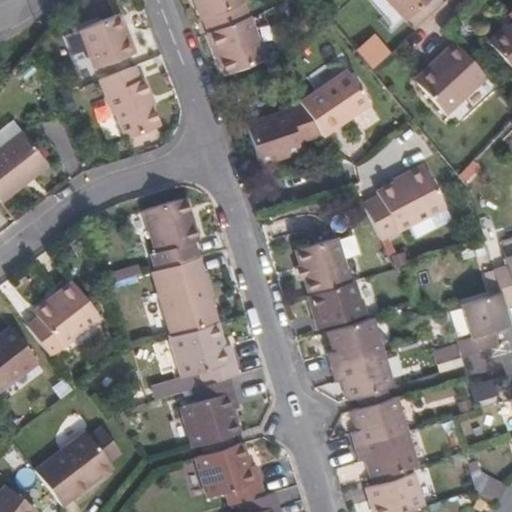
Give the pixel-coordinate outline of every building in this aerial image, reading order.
[(235,2),(234,0),(191,0),(198,16),(235,2)] [(422,0),(388,0),(404,17),(422,0)] [(241,16),(235,2),(198,16),(204,30),(241,16)] [(507,63),(511,59),(511,11),(508,16),(511,20),(487,42),(507,63)] [(127,48),(113,13),(72,30),(85,64),(127,48)] [(260,57),(242,15),(241,16),(204,30),(214,58),(220,56),(226,71),(260,57)] [(368,63),(384,51),(372,34),(356,45),(368,63)] [(483,75),(451,41),(439,52),(442,56),(414,83),(443,113),(483,75)] [(414,83),(442,56),(439,52),(410,79),(414,83)] [(226,71),(220,56),(214,58),(220,73),(226,71)] [(153,123),(141,93),(143,92),(137,75),(133,77),(128,64),(93,77),(107,113),(110,112),(120,136),(153,123)] [(317,132),(366,100),(345,68),(296,99),(317,132)] [(295,138),(317,132),(296,99),(282,108),(242,120),(252,157),(277,150),(278,153),(297,148),(295,138)] [(45,160),(23,132),(0,149),(0,199),(2,202),(26,183),(22,178),(45,160)] [(253,161),(278,153),(277,150),(252,157),(253,161)] [(26,183),(49,166),(45,160),(22,178),(26,183)] [(393,180),(418,167),(415,161),(389,174),(391,177),(393,180)] [(438,206),(418,167),(393,180),(391,177),(372,188),(374,192),(358,200),(377,238),(407,222),(435,208),(438,206)] [(190,213),(185,196),(181,198),(186,214),(190,213)] [(199,239),(190,213),(186,214),(181,198),(145,208),(157,249),(153,251),(158,267),(199,255),(194,240),(199,239)] [(412,232),(440,217),(435,208),(407,222),(412,232)] [(353,279),(341,239),(335,237),(333,235),(296,246),(301,263),(304,274),(309,292),(353,279)] [(511,238),(505,240),(509,255),(505,257),(507,264),(493,268),(499,290),(503,305),(511,302),(511,238)] [(217,320),(199,255),(158,267),(153,268),(172,334),(174,334),(217,320)] [(368,311),(364,296),(359,297),(353,279),(309,292),(319,325),(368,311)] [(96,318),(69,281),(43,301),(48,307),(34,318),(57,349),(96,318)] [(494,329),(509,323),(503,305),(499,290),(460,302),(470,334),(456,339),(460,354),(498,343),(494,329)] [(34,318),(48,307),(43,301),(29,312),(34,318)] [(382,350),(371,315),(329,327),(336,348),(327,350),(331,365),(382,350)] [(241,372),(231,342),(225,343),(217,320),(174,334),(187,374),(204,370),(208,382),(224,377),(233,374),(241,372)] [(0,380),(26,361),(1,327),(0,327),(0,380)] [(392,383),(382,350),(331,365),(336,379),(344,377),(350,395),(383,385),(392,383)] [(243,407),(237,389),(224,377),(208,382),(196,386),(201,400),(184,405),(196,446),(243,431),(236,409),(243,407)] [(406,427),(396,394),(394,395),(353,407),(359,426),(351,429),(354,443),(406,427)] [(112,446),(95,424),(82,433),(100,456),(112,446)] [(417,462),(406,427),(354,443),(359,458),(368,456),(374,476),(417,462)] [(85,468),(100,456),(82,433),(77,428),(28,467),(55,502),(89,475),(85,468)] [(266,494),(257,462),(251,463),(245,442),(199,456),(210,496),(227,492),(231,505),(242,501),(266,494)] [(89,475),(105,463),(100,456),(85,468),(89,475)] [(501,485),(482,476),(479,467),(470,470),(475,488),(496,499),(501,485)] [(394,511),(422,504),(417,485),(421,482),(417,470),(367,485),(375,511),(394,511)] [(0,511),(35,511),(6,485),(0,492),(0,511)] [(282,511),(276,491),(266,494),(242,501),(245,511),(282,511)]
